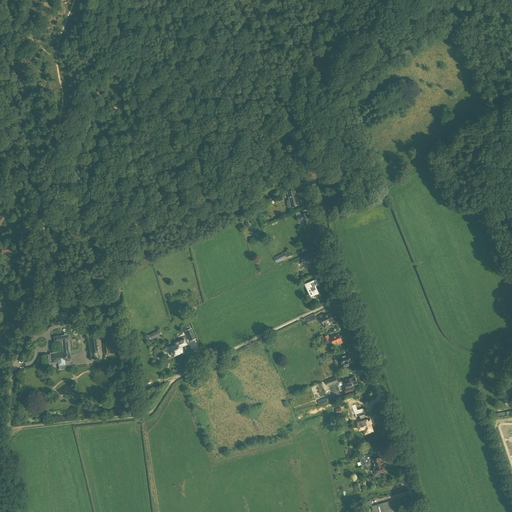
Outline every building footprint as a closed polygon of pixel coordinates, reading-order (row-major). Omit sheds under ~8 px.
[(291,207),(298,205),(294,190),(287,192),(289,200),(287,200),(287,201),(287,203),(287,204),(288,207),(289,208),(291,207)] [(300,212),(295,213),(298,222),(303,220),(304,226),(310,224),(306,213),(301,214),(300,212)] [(276,262),(285,258),(283,253),(274,258),(276,262)] [(303,260),(307,267),(314,264),(311,256),(307,258),(305,255),(300,257),(302,261),(303,260)] [(316,290),(314,286),(317,285),(314,276),(313,276),(304,281),(307,289),(311,288),(312,292),(316,290)] [(324,314),(319,316),(320,318),(324,327),(326,328),(328,327),(328,325),(327,323),(333,321),(330,313),(327,315),(325,315),(324,314)] [(317,320),(316,318),(314,314),(304,319),(306,325),(317,320)] [(185,331),(189,341),(195,338),(191,328),(185,331)] [(58,362),(72,361),(70,351),(68,340),(70,340),(69,335),(67,335),(67,333),(65,334),(65,335),(54,336),(55,342),(62,341),(63,352),(50,353),(51,360),(50,360),(50,361),(50,362),(51,363),(58,362)] [(91,352),(92,352),(98,351),(96,339),(97,339),(97,334),(89,335),(91,352)] [(340,336),(339,335),(334,337),(334,336),(329,338),(328,335),(324,337),(325,339),(324,339),(326,343),(332,341),(333,344),(337,342),(338,344),(343,342),(341,339),(342,338),(341,335),(340,336)] [(174,343),(175,345),(170,347),(172,350),(170,351),(172,356),(182,352),(180,347),(186,344),(184,339),(174,343)] [(348,355),(340,358),(339,356),(334,357),(336,362),(341,360),(344,367),(349,365),(348,363),(350,362),(348,355)] [(72,361),(58,362),(59,371),(66,370),(66,367),(72,366),(72,361)] [(349,378),(348,377),(337,381),(336,377),(326,381),(328,386),(338,382),(338,383),(341,382),(343,388),(345,387),(346,390),(344,390),(345,393),(354,390),(353,388),(354,388),(353,385),(358,383),(355,376),(349,378)] [(369,414),(364,416),(365,420),(360,421),(365,435),(373,432),(371,424),(372,423),(369,414)] [(364,459),(365,464),(370,463),(369,461),(371,461),(369,453),(359,457),(360,460),(364,459)] [(381,473),(381,471),(386,470),(385,469),(386,469),(386,468),(386,467),(386,466),(385,466),(384,466),(384,465),(382,465),(382,464),(382,463),(381,461),(381,460),(381,458),(380,458),(380,457),(372,459),(374,464),(375,465),(374,466),(375,468),(373,468),(376,475),(377,476),(378,477),(379,477),(381,476),(381,475),(382,474),(381,473)] [(389,501),(378,505),(371,507),(372,511),(388,511),(389,511),(392,510),(389,501)]
